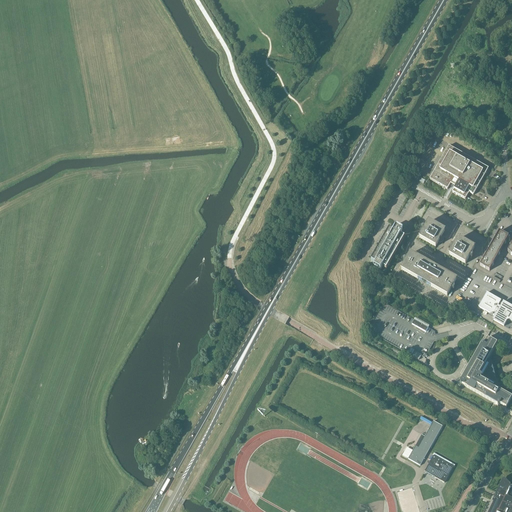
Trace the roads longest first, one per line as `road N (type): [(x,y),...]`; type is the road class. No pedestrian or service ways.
road 1 (primary): [(280,287),(444,0)]
road 2 (primary): [(280,287),(149,511)]
road 3 (track): [(324,343),(318,348),(281,331),(177,511)]
road 4 (primary): [(168,511),(280,287)]
road 5 (unclassified): [(410,187),(471,222),(484,219),(504,186)]
